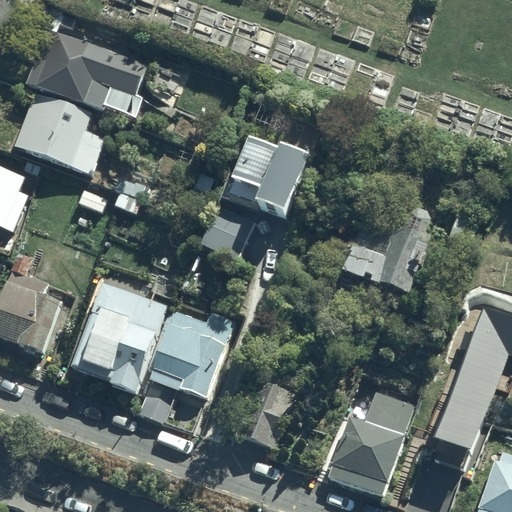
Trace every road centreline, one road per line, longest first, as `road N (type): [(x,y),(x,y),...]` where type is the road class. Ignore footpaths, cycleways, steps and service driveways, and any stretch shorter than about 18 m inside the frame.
road 1 (residential): [(0,394),(333,511)]
road 2 (residential): [(0,463),(128,511)]
